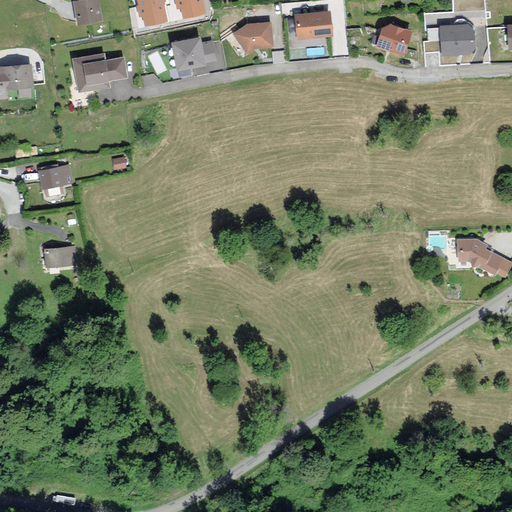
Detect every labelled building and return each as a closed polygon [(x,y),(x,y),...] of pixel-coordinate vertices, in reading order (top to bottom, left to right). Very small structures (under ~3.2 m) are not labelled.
[(87,0),(77,1),(81,22),(87,21),(93,21),(101,19),(97,0),(87,0)] [(167,19),(163,0),(139,0),(141,4),(138,5),(140,15),(144,14),(146,24),(167,19)] [(205,11),(202,0),(176,0),(178,7),(182,6),(184,16),(205,11)] [(332,12),(296,15),(298,37),(312,35),(312,38),(334,36),(332,12)] [(248,23),(233,34),(248,55),(257,49),(274,48),(273,22),(248,23)] [(413,29),(390,22),(382,27),(376,46),(404,55),(413,29)] [(440,27),(428,28),(429,41),(441,40),(442,56),(470,54),(476,47),(474,29),(468,24),(466,24),(464,22),(439,25),(440,27)] [(201,42),(200,37),(173,42),(178,69),(205,64),(204,61),(201,42)] [(201,42),(204,61),(215,59),(212,40),(201,42)] [(74,61),(80,92),(106,87),(105,81),(110,80),(129,77),(125,55),(106,59),(105,51),(82,56),(82,59),(74,61)] [(12,63),(4,65),(7,88),(19,87),(31,86),(35,86),(33,63),(22,62),(12,63)] [(31,86),(19,87),(20,97),(32,95),(31,86)] [(27,156),(25,144),(15,146),(17,158),(27,156)] [(125,156),(116,158),(118,170),(127,168),(125,156)] [(39,169),(43,190),(46,189),(47,197),(65,194),(63,185),(74,183),(70,164),(39,169)] [(476,238),(458,239),(459,253),(460,253),(461,261),(469,261),(472,264),(472,267),(478,266),(495,275),(497,273),(506,277),(511,265),(511,261),(505,258),(486,248),(488,244),(476,238)] [(45,248),(47,267),(78,264),(76,245),(45,248)] [(14,426),(11,442),(33,445),(35,429),(14,426)]
